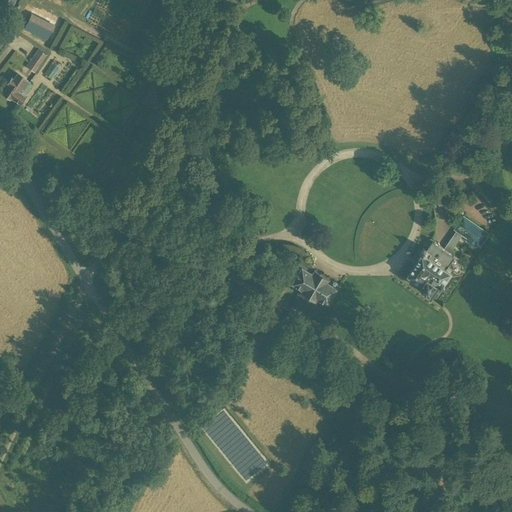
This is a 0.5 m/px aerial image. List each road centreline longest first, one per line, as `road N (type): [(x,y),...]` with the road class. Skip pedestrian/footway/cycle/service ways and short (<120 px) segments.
road 1 (unclassified): [(248,511),(206,476),(0,136)]
road 2 (track): [(86,285),(0,461)]
